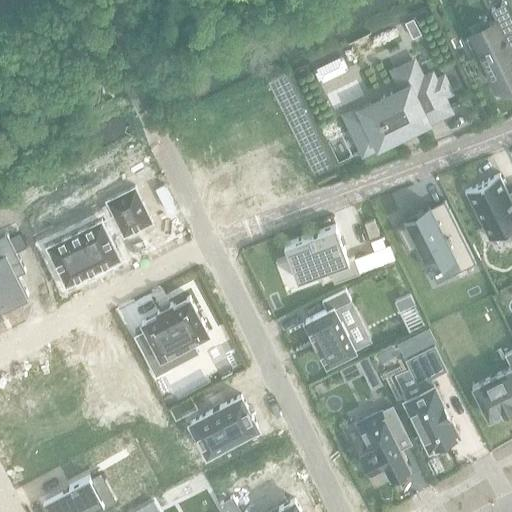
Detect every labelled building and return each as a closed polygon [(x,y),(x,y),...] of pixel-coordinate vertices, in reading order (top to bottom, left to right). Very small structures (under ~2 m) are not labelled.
[(0,0),(0,19),(38,1),(37,0),(0,0)] [(511,82),(511,16),(504,0),(502,0),(504,3),(491,10),(498,24),(480,32),(487,47),(473,54),(486,80),(490,77),(496,89),(510,83),(511,83),(511,82)] [(414,19),(406,23),(412,38),(420,34),(414,19)] [(348,53),(319,67),(326,81),(354,67),(348,53)] [(446,108),(441,97),(453,92),(444,75),(433,80),(430,75),(422,78),(416,66),(396,75),(403,89),(392,94),(392,92),(390,93),(392,97),(386,100),(384,96),(383,96),(384,98),(371,105),(370,103),(369,103),(370,105),(364,108),(363,106),(361,107),(368,120),(350,128),(351,130),(358,127),(368,147),(361,150),(362,152),(370,148),(369,146),(396,133),(397,135),(400,133),(402,136),(403,135),(402,132),(408,129),(409,132),(411,131),(409,129),(425,121),(425,119),(446,108)] [(465,186),(497,172),(493,165),(461,179),(465,186)] [(500,173),(465,190),(465,191),(467,191),(490,237),(488,237),(489,238),(511,226),(511,194),(510,192),(508,193),(499,175),(500,174),(500,173)] [(49,240),(47,241),(48,243),(49,243),(66,278),(65,278),(66,280),(68,279),(86,270),(86,271),(88,270),(88,269),(99,264),(101,263),(118,254),(119,255),(121,254),(120,252),(119,252),(111,234),(121,229),(123,233),(124,235),(126,234),(125,233),(150,222),(151,222),(152,221),(152,219),(151,219),(136,187),(135,185),(133,186),(108,199),(108,198),(106,199),(107,201),(108,201),(114,214),(103,219),(102,217),(103,217),(102,215),(100,216),(82,225),(82,224),(80,225),(80,226),(69,231),(67,232),(49,241),(49,240)] [(406,223),(397,227),(409,250),(417,246),(429,270),(430,270),(449,260),(455,270),(473,261),(474,262),(476,262),(445,200),(443,200),(445,204),(432,210),(429,204),(428,204),(431,211),(425,214),(422,209),(405,218),(404,216),(403,216),(406,223)] [(374,219),(364,222),(369,237),(379,233),(374,219)] [(335,224),(284,244),(297,280),(329,268),(334,282),(360,272),(354,257),(348,259),(343,246),(339,248),(335,238),(340,237),(335,224)] [(0,312),(4,310),(3,307),(2,305),(12,300),(3,281),(18,273),(26,270),(16,251),(26,246),(19,231),(9,236),(14,246),(0,252),(0,312)] [(327,309),(305,319),(327,362),(356,348),(335,307),(351,299),(346,288),(322,300),(327,309)] [(410,292),(395,299),(399,310),(415,302),(410,292)] [(144,320),(142,320),(143,322),(143,323),(146,328),(155,345),(143,352),(155,375),(170,368),(168,364),(170,362),(168,358),(165,359),(163,355),(193,340),(207,332),(209,332),(208,330),(190,297),(191,297),(190,295),(188,296),(188,297),(173,304),(172,302),(170,303),(170,304),(160,309),(159,308),(159,309),(157,309),(158,312),(144,320)] [(429,327),(411,336),(416,347),(434,338),(429,327)] [(434,345),(406,359),(421,389),(406,397),(414,413),(412,414),(420,430),(422,429),(430,446),(436,443),(440,441),(441,443),(453,437),(452,435),(455,433),(458,432),(434,383),(430,377),(446,369),(434,345)] [(474,384),(472,385),(473,386),(488,416),(489,418),(490,417),(502,410),(503,410),(503,411),(504,410),(511,406),(511,349),(504,353),(511,366),(474,384)] [(208,411),(190,421),(207,453),(258,426),(252,415),(247,405),(241,394),(223,404),(223,403),(208,411)] [(190,398),(167,410),(175,424),(198,412),(190,398)] [(406,432),(393,404),(357,422),(370,448),(362,451),(371,469),(385,463),(391,474),(409,466),(395,438),(406,432)] [(62,489),(43,499),(50,511),(83,511),(86,511),(89,510),(89,509),(99,504),(99,505),(104,502),(95,484),(105,479),(101,471),(91,477),(89,475),(69,486),(70,488),(64,492),(63,491),(62,489)] [(242,511),(233,495),(220,502),(225,511),(302,511),(295,498),(269,511),(242,511)]
